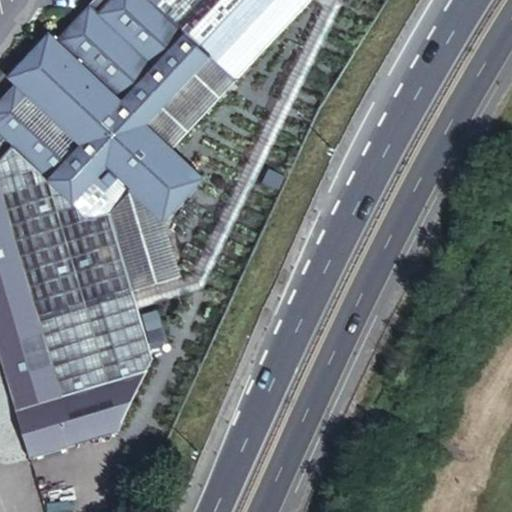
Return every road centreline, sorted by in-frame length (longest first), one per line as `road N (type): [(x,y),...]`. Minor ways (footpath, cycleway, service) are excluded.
road 1 (trunk): [(466,0),(360,195),(217,511)]
road 2 (trunk): [(271,511),(453,139),(511,40)]
